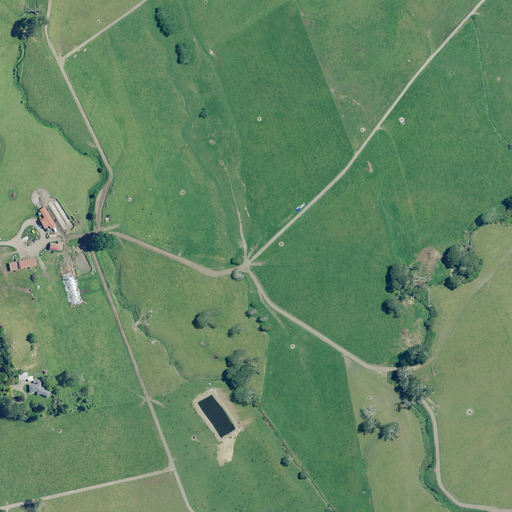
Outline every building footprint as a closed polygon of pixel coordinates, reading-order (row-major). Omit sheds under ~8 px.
[(40,217),(38,219),(44,229),(49,226),(51,229),(55,226),(44,207),(39,210),(44,218),(41,219),(40,217)] [(62,242),(58,242),(57,245),(49,244),(48,250),(61,252),(62,242)] [(36,266),(35,258),(8,264),(10,271),(36,266)] [(27,380),(26,372),(17,373),(18,381),(27,380)] [(40,387),(40,380),(33,380),(34,384),(29,385),(29,392),(36,392),(36,395),(40,395),(47,398),(50,393),(43,390),(44,389),(40,387)]
